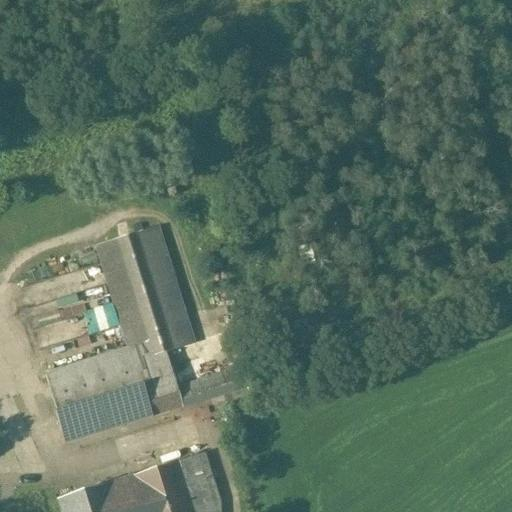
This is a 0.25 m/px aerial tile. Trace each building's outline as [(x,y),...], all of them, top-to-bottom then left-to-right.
[(177,348),(141,233),(95,249),(126,349),(127,349),(134,374),(148,418),(181,407),(171,377),(170,377),(162,352),(177,348)] [(56,325),(56,327),(40,329),(42,347),(62,345),(61,339),(86,336),(85,322),(56,325)] [(126,349),(44,374),(52,400),(134,374),(127,349),(126,349)] [(194,370),(171,377),(181,407),(248,386),(242,367),(198,381),(194,370)] [(134,374),(52,400),(65,443),(148,418),(134,374)] [(202,456),(179,463),(194,511),(215,511),(214,504),(218,503),(202,456)] [(194,511),(179,463),(57,501),(59,511),(194,511)]
